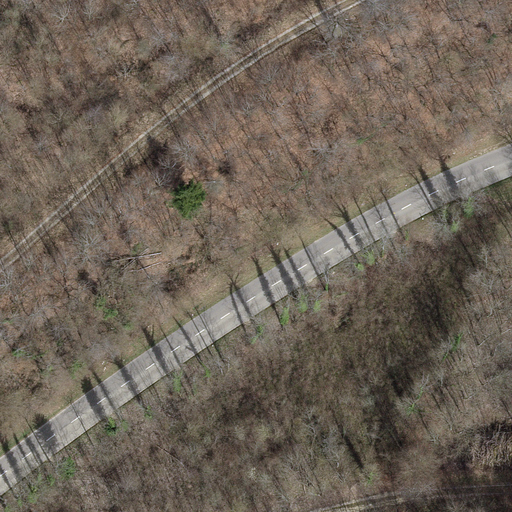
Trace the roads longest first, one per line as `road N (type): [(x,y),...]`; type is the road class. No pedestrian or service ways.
road 1 (secondary): [(511,163),(204,325),(0,478)]
road 2 (track): [(0,269),(271,44),(362,0)]
road 3 (track): [(511,495),(377,511)]
